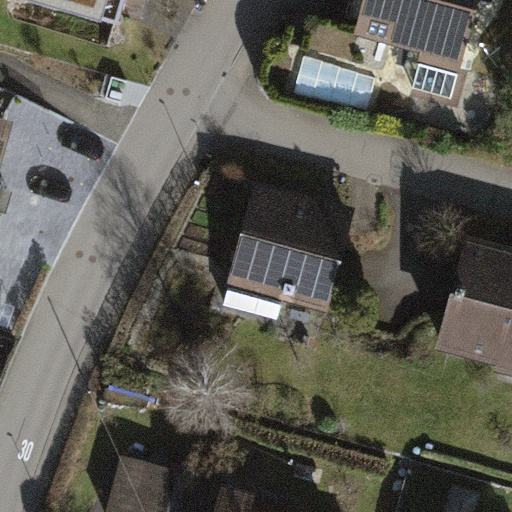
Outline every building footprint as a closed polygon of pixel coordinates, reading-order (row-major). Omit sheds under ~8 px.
[(120,0),(0,0),(0,2),(111,34),(120,0)] [(352,0),(343,35),(416,55),(407,89),(440,98),(466,0),(352,0)] [(343,213),(247,187),(217,294),(278,311),(285,288),(319,298),(343,213)] [(511,262),(469,250),(437,363),(511,384),(511,262)] [(220,493),(122,468),(110,511),(214,511),(217,503),(220,493)] [(250,511),(217,503),(214,511),(250,511)]
